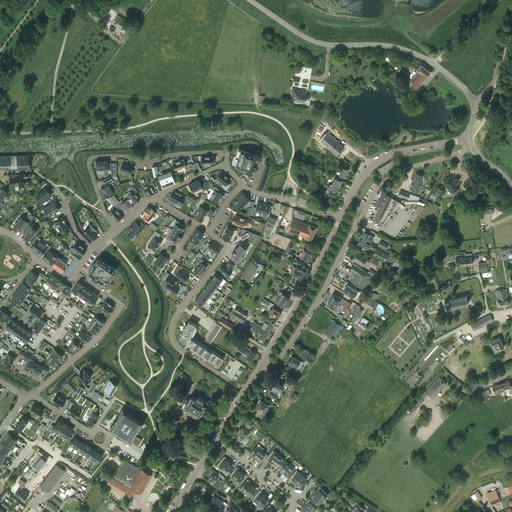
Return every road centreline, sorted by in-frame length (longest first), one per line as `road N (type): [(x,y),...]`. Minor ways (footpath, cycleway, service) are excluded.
road 1 (unclassified): [(470,137),(470,97),(431,62),(390,46),(318,43),(250,0)]
road 2 (residential): [(225,164),(216,152),(145,163),(92,157),(99,199),(117,229)]
road 3 (residential): [(260,365),(281,356),(358,222)]
road 4 (residential): [(260,365),(342,215)]
road 5 (residential): [(342,215),(378,161),(470,137)]
road 6 (residential): [(28,395),(92,345),(122,303)]
road 7 (residential): [(92,248),(47,180),(36,171),(0,172)]
road 8 (residential): [(186,301),(171,328),(174,343),(245,390)]
road 9 (residential): [(366,207),(396,172),(472,148)]
